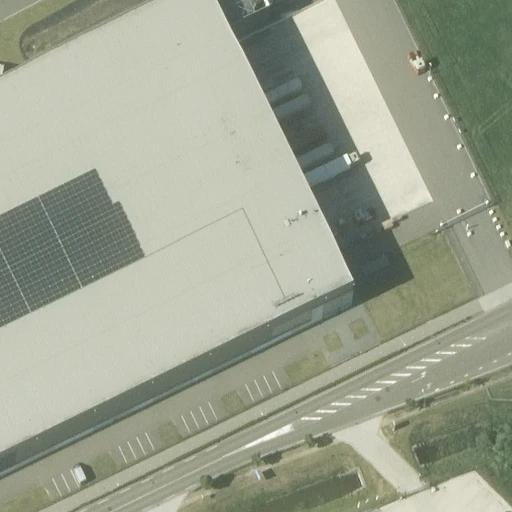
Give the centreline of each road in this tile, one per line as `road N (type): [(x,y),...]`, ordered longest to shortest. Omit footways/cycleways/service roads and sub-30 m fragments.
road 1 (tertiary): [(511,309),(233,453)]
road 2 (tertiary): [(233,453),(511,342)]
road 3 (tertiary): [(233,453),(112,511)]
